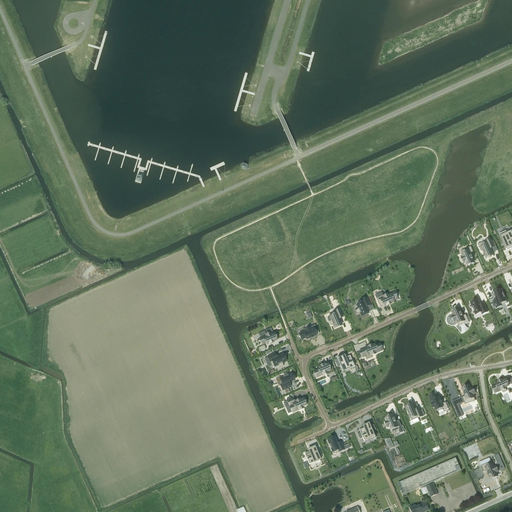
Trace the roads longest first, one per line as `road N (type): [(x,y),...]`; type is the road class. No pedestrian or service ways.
road 1 (residential): [(511,266),(303,360)]
road 2 (residential): [(511,362),(438,376),(329,425)]
